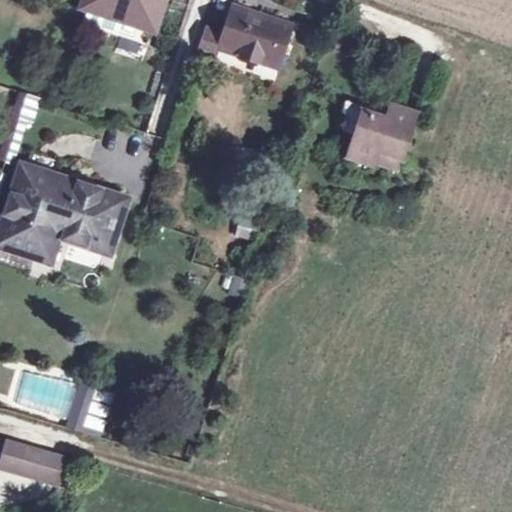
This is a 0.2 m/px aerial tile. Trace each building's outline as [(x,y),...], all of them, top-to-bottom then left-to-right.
[(167,0),(89,0),(86,9),(121,22),(132,26),(135,20),(158,28),(167,0)] [(299,13),(257,0),(234,0),(225,26),(249,34),(247,40),(286,53),(299,13)] [(121,22),(86,9),(84,16),(87,23),(116,34),(121,22)] [(223,21),(211,18),(202,46),(220,52),(225,36),(220,29),(223,21)] [(32,124),(38,98),(25,94),(18,121),(32,124)] [(372,159),(374,155),(379,143),(402,152),(418,107),(392,99),(386,112),(364,104),(347,150),(372,159)] [(398,164),(402,152),(379,143),(374,155),(398,164)] [(132,198),(22,165),(0,232),(0,245),(41,258),(50,231),(116,252),(132,198)] [(103,433),(114,394),(94,388),(83,427),(103,433)] [(0,477),(48,491),(58,458),(2,441),(0,448),(0,477)]
